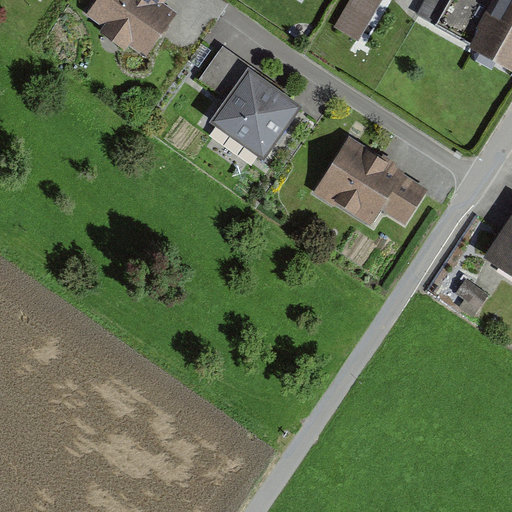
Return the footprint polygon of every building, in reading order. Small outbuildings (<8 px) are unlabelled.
[(99,0),(88,17),(102,27),(97,35),(127,56),(131,50),(147,61),(178,15),(167,8),(172,0),(99,0)] [(379,0),(347,0),(333,25),(356,39),(379,0)] [(511,0),(431,0),(423,16),(473,42),(469,50),(511,72),(511,0)] [(250,68),(220,48),(195,85),(223,103),(208,124),(269,165),(305,111),(247,73),(250,68)] [(427,189),(348,143),(318,195),(374,228),(382,215),(404,228),(427,189)] [(511,223),(487,262),(511,278),(511,223)] [(471,278),(459,303),(482,313),(493,288),(471,278)]
